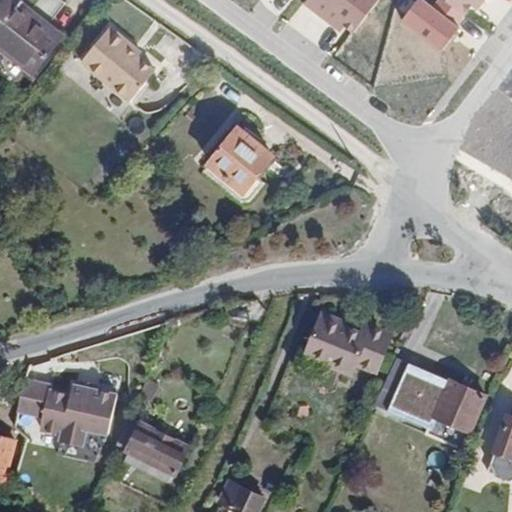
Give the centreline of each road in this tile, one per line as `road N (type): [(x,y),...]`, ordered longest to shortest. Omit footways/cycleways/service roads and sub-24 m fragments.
road 1 (residential): [(361,275),(264,276),(0,352)]
road 2 (residential): [(150,0),(406,191)]
road 3 (residential): [(211,0),(429,156)]
road 4 (residential): [(511,286),(454,275),(361,275)]
road 5 (residential): [(429,156),(511,49)]
road 6 (residential): [(406,191),(511,264)]
